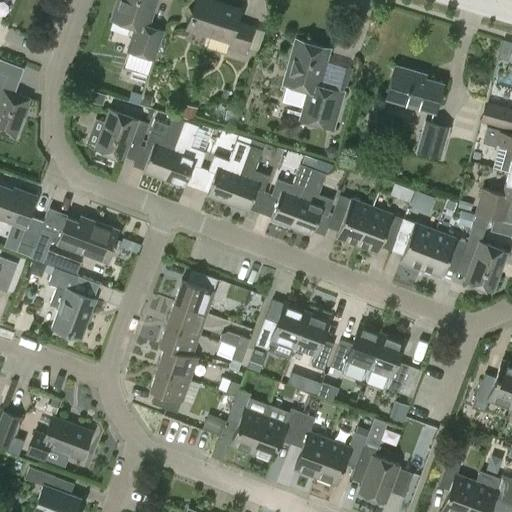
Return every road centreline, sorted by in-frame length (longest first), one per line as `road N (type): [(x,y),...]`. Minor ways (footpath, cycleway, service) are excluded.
road 1 (residential): [(171,214),(471,324)]
road 2 (residential): [(81,0),(57,64),(52,136),(75,177),(171,214)]
road 3 (residential): [(107,380),(171,214)]
road 4 (residential): [(302,511),(138,443)]
